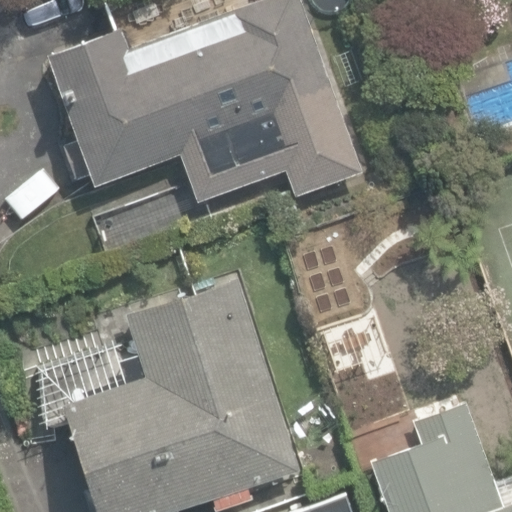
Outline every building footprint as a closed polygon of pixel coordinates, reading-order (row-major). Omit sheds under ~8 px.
[(176,152),(193,200),(282,168),(291,193),(360,169),(299,0),(257,0),(126,47),(120,28),(47,54),(78,141),(63,146),(74,179),(92,172),(95,181),(176,152)] [(408,154),(371,164),(379,194),(415,184),(408,154)] [(277,229),(301,220),(288,187),(264,196),(277,229)] [(150,511),(210,494),(215,508),(251,496),(247,485),(297,470),(238,278),(126,312),(134,339),(39,368),(43,416),(44,420),(46,423),(49,425),(53,425),(72,419),(93,486),(85,488),(92,511),(150,511)] [(511,511),(511,471),(493,479),(463,398),(412,416),(421,440),(369,459),(388,511),(511,511)] [(350,511),(344,492),(287,511),(350,511)]
